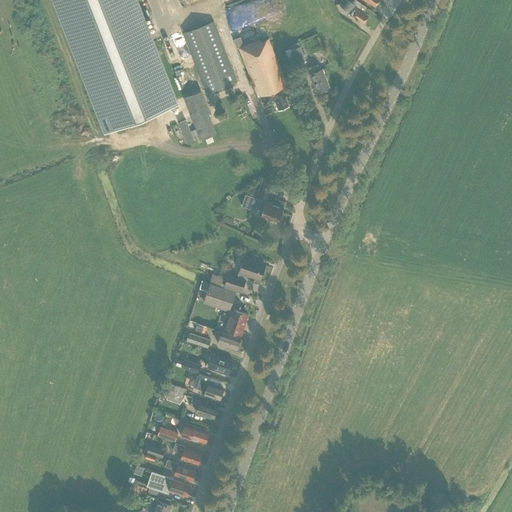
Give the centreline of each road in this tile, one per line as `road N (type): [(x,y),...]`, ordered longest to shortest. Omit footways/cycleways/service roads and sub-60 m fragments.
road 1 (residential): [(193,511),(294,225)]
road 2 (unclassified): [(227,511),(319,250)]
road 3 (unclassified): [(319,250),(433,0)]
road 4 (residential): [(294,225),(350,77),(397,0)]
